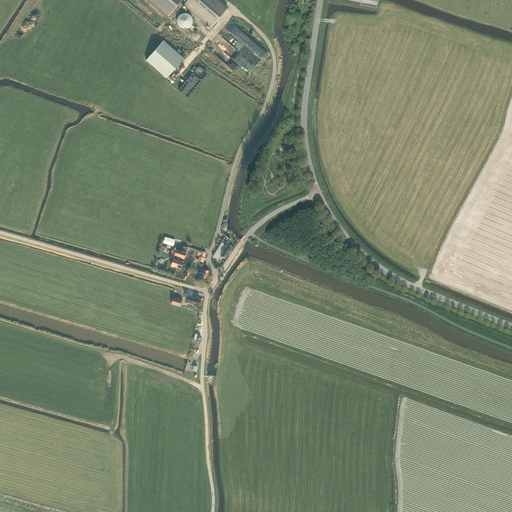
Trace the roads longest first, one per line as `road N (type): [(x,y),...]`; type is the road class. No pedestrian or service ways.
road 1 (tertiary): [(511,326),(375,265),(317,193)]
road 2 (track): [(208,292),(0,232)]
road 3 (tertiary): [(317,193),(303,119),(319,0)]
